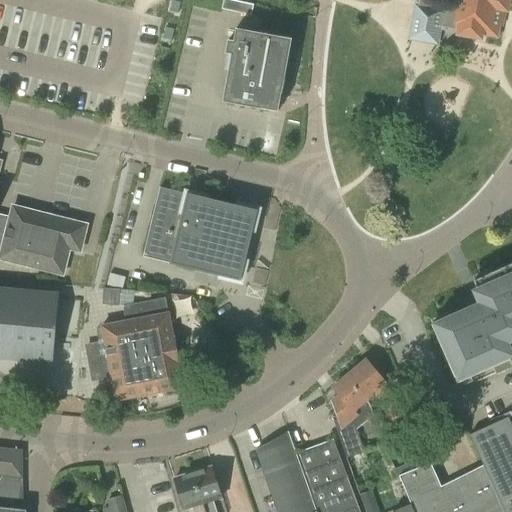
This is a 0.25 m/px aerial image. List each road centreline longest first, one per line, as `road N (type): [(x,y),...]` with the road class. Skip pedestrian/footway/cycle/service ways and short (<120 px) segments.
road 1 (residential): [(385,271),(326,202),(279,175),(0,108)]
road 2 (residential): [(48,438),(122,445),(214,418),(303,368),(385,271)]
road 3 (unknown): [(385,271),(450,390),(468,398),(506,387)]
road 4 (residential): [(385,271),(492,197),(510,175)]
